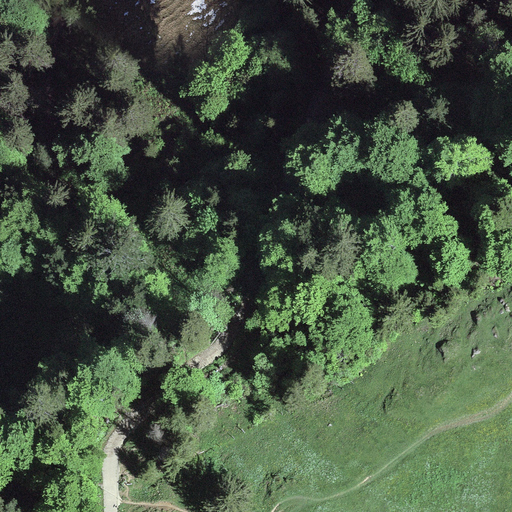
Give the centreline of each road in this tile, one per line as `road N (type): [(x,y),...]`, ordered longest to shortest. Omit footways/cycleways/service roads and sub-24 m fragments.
road 1 (track): [(363,0),(264,238),(237,327)]
road 2 (track): [(115,501),(115,439),(237,327)]
